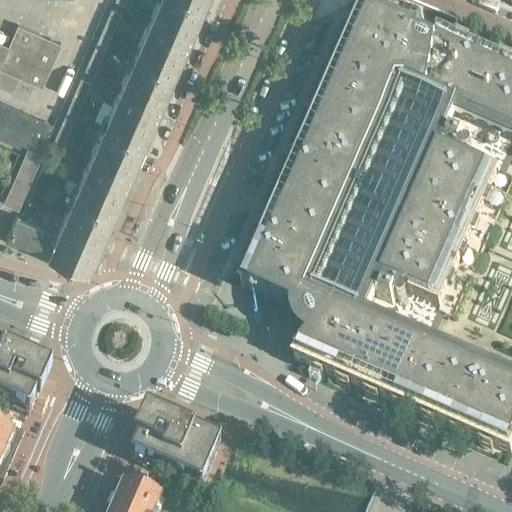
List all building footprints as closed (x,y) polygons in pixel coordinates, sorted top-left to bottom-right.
[(156,0),(149,17),(153,18),(149,26),(146,25),(119,86),(122,87),(118,95),(115,94),(107,114),(89,155),(92,157),(89,164),(86,163),(79,179),(63,217),(48,211),(41,227),(15,215),(5,238),(47,256),(48,252),(87,269),(98,244),(102,245),(106,237),(102,235),(126,180),(130,182),(133,173),(129,172),(156,111),(160,112),(164,104),(160,102),(186,41),(190,43),(194,34),(190,33),(204,0),(156,0)] [(250,272),(242,290),(244,290),(293,312),(292,317),(292,321),(293,325),(295,330),(296,332),(299,337),(301,339),(303,340),(309,344),(296,361),(295,362),(313,370),(311,373),(310,373),(317,377),(324,379),(323,378),(325,375),(339,381),(338,385),(337,384),(337,385),(343,388),(350,391),(350,390),(349,390),(351,386),(368,394),(366,397),(365,397),(372,401),(379,403),(378,402),(380,399),(397,406),(395,410),(394,409),(394,410),(400,413),(407,415),(408,411),(425,419),(424,422),(423,422),(429,426),(436,428),(435,427),(437,424),(454,431),(452,435),(451,434),(451,435),(457,438),(464,440),(465,440),(464,440),(465,436),(482,444),(481,447),(480,447),(486,451),(493,453),(493,452),(492,452),(494,449),(511,457),(511,456),(511,388),(497,382),(494,385),(488,383),(490,379),(468,369),(466,373),(460,370),(461,366),(439,357),(437,360),(431,358),(432,354),(411,344),(408,348),(403,345),(404,341),(382,332),(380,335),(374,333),(375,329),(364,324),(375,297),(381,300),(381,301),(393,306),(397,298),(398,299),(398,300),(397,301),(397,302),(398,303),(398,304),(399,305),(400,306),(401,307),(402,307),(404,307),(405,307),(407,306),(408,305),(408,304),(408,303),(409,302),(409,301),(408,300),(408,299),(407,298),(406,297),(407,293),(440,307),(497,177),(464,163),(466,159),(467,159),(468,159),(469,159),(471,158),(472,158),(472,157),(473,156),(473,154),(473,153),(473,152),(472,151),(472,150),(471,149),(469,149),(468,148),(466,148),(465,149),(464,149),(463,150),(463,151),(461,150),(464,144),(452,138),(451,139),(446,136),(457,110),(468,115),(471,111),(476,114),(475,118),(497,128),(499,124),(505,126),(504,131),(511,134),(511,60),(501,56),(500,57),(501,57),(500,61),(468,47),(469,43),(470,43),(471,43),(457,37),(457,38),(458,38),(456,42),(368,3),(361,19),(357,18),(358,17),(357,16),(353,23),(351,30),(352,30),(352,29),(356,31),(342,62),(339,60),(338,59),(335,66),(333,73),(334,72),(337,73),(324,103),(321,101),(321,100),(317,106),(315,113),(315,114),(316,113),(319,114),(304,148),(301,147),(301,146),(297,152),(295,159),(296,158),(299,160),(293,174),(290,173),(290,172),(289,172),(286,178),(284,185),(284,184),(288,186),(273,220),(270,218),(270,217),(266,223),(264,230),(264,231),(265,230),(268,231),(255,260),(252,259),(252,258),(248,264),(246,271),(247,270),(250,272)] [(113,28),(120,13),(111,9),(104,24),(113,28)] [(110,35),(113,28),(104,24),(101,32),(110,35)] [(0,68),(8,72),(10,73),(19,76),(19,77),(41,87),(60,44),(59,44),(50,40),(48,39),(48,40),(39,36),(40,35),(17,25),(8,47),(7,46),(6,47),(0,44),(0,68)] [(106,43),(110,35),(101,32),(98,39),(106,43)] [(103,51),(106,43),(98,39),(94,47),(103,51)] [(100,59),(103,51),(94,47),(91,55),(100,59)] [(84,70),(93,74),(100,59),(91,55),(84,70)] [(83,97),(89,83),(89,82),(81,78),(74,93),(83,97)] [(80,105),(83,97),(74,93),(71,101),(80,105)] [(77,112),(80,105),(71,101),(68,109),(77,112)] [(0,126),(2,128),(11,107),(10,107),(2,104),(2,103),(1,102),(0,104),(0,126)] [(13,133),(22,112),(22,111),(21,112),(12,108),(13,107),(11,107),(2,128),(13,133)] [(73,120),(77,112),(68,109),(64,116),(73,120)] [(24,137),(33,116),(32,116),(23,113),(23,112),(22,112),(13,133),(24,137)] [(42,152),(54,125),(43,120),(42,121),(33,117),(34,117),(33,116),(24,137),(21,143),(42,152)] [(70,128),(73,120),(64,116),(61,124),(70,128)] [(55,139),(64,143),(70,128),(61,124),(55,139)] [(0,138),(9,142),(13,133),(2,128),(0,133),(0,138)] [(21,143),(24,137),(13,133),(9,142),(20,147),(21,143)] [(41,154),(27,148),(24,155),(39,161),(41,154)] [(36,168),(39,161),(24,155),(21,162),(36,168)] [(36,168),(21,162),(18,169),(33,175),(36,168)] [(30,182),(33,175),(18,169),(15,176),(30,182)] [(27,189),(30,182),(15,176),(12,182),(27,189)] [(24,196),(27,189),(12,182),(9,189),(24,196)] [(24,196),(9,189),(6,196),(21,203),(24,196)] [(21,203),(6,196),(3,203),(18,210),(21,203)] [(0,405),(11,410),(11,411),(13,411),(24,416),(26,417),(28,417),(28,416),(29,417),(30,415),(31,414),(30,414),(35,402),(36,402),(36,401),(36,400),(41,389),(42,387),(47,376),(48,374),(48,372),(47,372),(48,371),(46,371),(46,370),(45,369),(44,370),(33,365),(33,364),(32,364),(31,364),(20,359),(18,358),(7,353),(5,352),(5,353),(0,350),(0,405)] [(147,418),(146,417),(146,419),(141,431),(140,432),(135,444),(134,445),(135,445),(129,457),(128,458),(129,459),(128,460),(129,461),(128,461),(130,462),(130,463),(132,463),(143,468),(145,469),(156,474),(158,475),(158,474),(170,479),(169,480),(171,481),(171,480),(183,485),(183,486),(184,486),(196,491),(197,492),(198,492),(199,492),(200,492),(201,490),(202,491),(202,489),(207,477),(208,476),(213,464),(214,463),(213,462),(218,451),(219,451),(220,449),(219,449),(220,448),(219,447),(219,446),(218,446),(218,445),(216,445),(205,440),(205,439),(203,439),(191,434),(192,434),(190,433),(178,428),(177,427),(177,428),(165,423),(165,422),(164,422),(152,417),(152,416),(150,416),(149,415),(148,416),(147,416),(147,418)] [(1,425),(0,428),(0,490),(24,435),(1,425)] [(182,511),(183,511),(173,507),(164,503),(162,502),(145,495),(146,494),(139,491),(139,492),(138,492),(140,487),(117,477),(101,511),(182,511)] [(167,498),(164,503),(173,507),(175,501),(167,498)]
